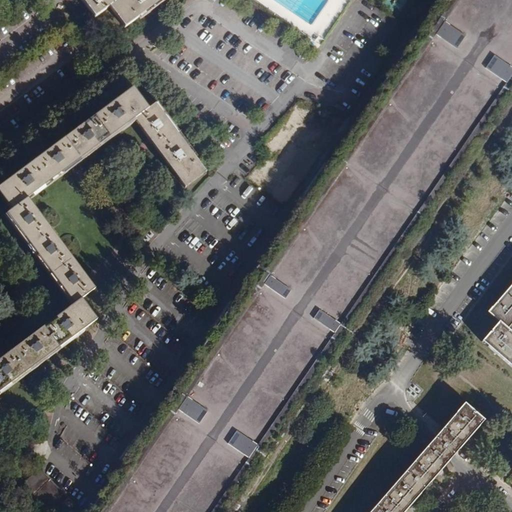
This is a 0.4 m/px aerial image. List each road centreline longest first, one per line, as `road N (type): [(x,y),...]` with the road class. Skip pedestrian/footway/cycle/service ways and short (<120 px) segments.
road 1 (motorway): [(471,0),(119,511)]
road 2 (motorway): [(501,0),(149,511)]
road 3 (motorway): [(192,511),(511,46)]
road 4 (residential): [(388,392),(511,225)]
road 5 (residential): [(304,511),(388,392)]
